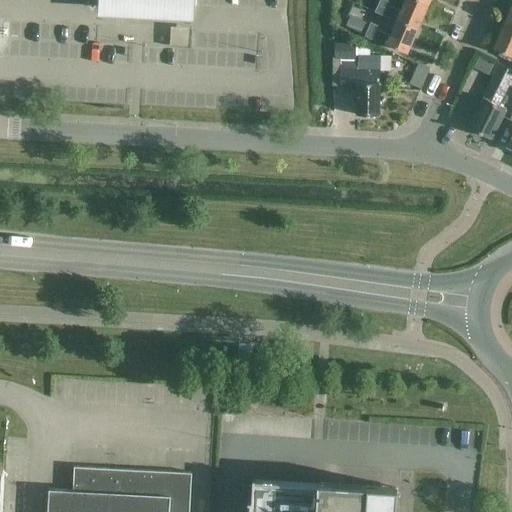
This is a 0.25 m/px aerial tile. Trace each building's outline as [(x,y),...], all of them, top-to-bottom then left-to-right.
[(381,0),(380,0),(362,0),(360,5),(397,21),(398,19),(418,28),(429,4),(419,0),(406,0),(402,11),(389,6),(391,2),(386,0),(381,0)] [(365,34),(370,24),(358,19),(354,29),(365,34)] [(407,53),(418,28),(398,19),(397,21),(391,36),(378,30),(380,26),(371,22),(365,36),(387,46),(388,44),(407,53)] [(511,25),(506,23),(495,48),(511,55),(511,25)] [(171,42),(189,44),(191,27),(173,25),(171,42)] [(335,60),(356,60),(357,43),(336,43),(335,60)] [(381,70),(381,56),(370,55),(359,55),(359,56),(359,62),(359,70),(381,70)] [(480,56),(474,68),(482,72),(487,60),(480,56)] [(357,115),(380,115),(381,70),(359,70),(359,62),(341,62),(341,86),(358,87),(357,115)] [(511,69),(497,62),(491,75),(494,77),(469,127),(492,139),(507,109),(500,105),(510,84),(511,85),(511,69)] [(430,69),(418,64),(409,84),(421,89),(430,69)] [(262,355),(262,350),(253,350),(253,345),(239,344),(239,346),(238,357),(252,358),(252,354),(262,355)] [(191,511),(193,473),(75,466),(74,490),(50,489),(48,511),(191,511)] [(394,511),(396,487),(252,479),(249,511),(394,511)]
